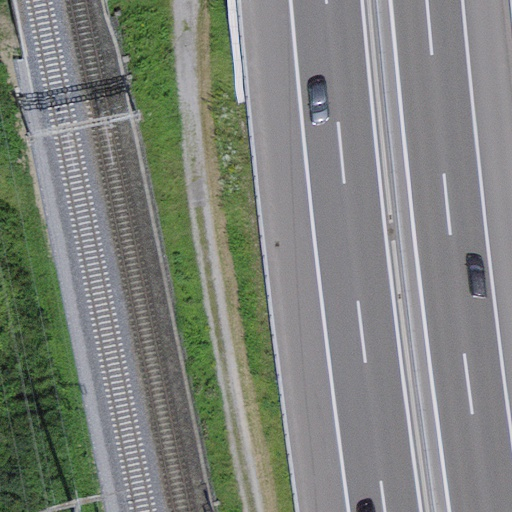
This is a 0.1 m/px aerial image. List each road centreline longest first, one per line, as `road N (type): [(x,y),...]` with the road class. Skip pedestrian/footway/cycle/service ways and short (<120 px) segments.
road 1 (track): [(181,0),(189,170),(252,511)]
road 2 (motorway): [(326,0),(385,511)]
road 3 (motorway): [(485,511),(427,0)]
